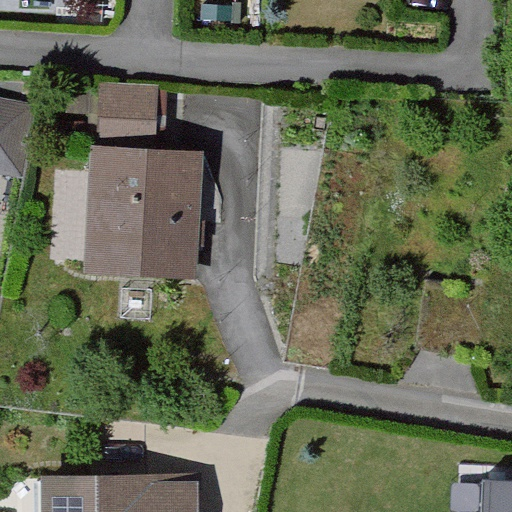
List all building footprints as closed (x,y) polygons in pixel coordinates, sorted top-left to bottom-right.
[(95,79),(92,130),(162,133),(165,83),(95,79)] [(0,178),(24,183),(37,109),(0,102),(0,178)] [(197,159),(99,155),(93,268),(191,272),(197,159)] [(161,450),(39,454),(41,511),(204,511),(203,474),(161,475),(161,450)] [(511,511),(511,490),(491,490),(489,511),(511,511)]
